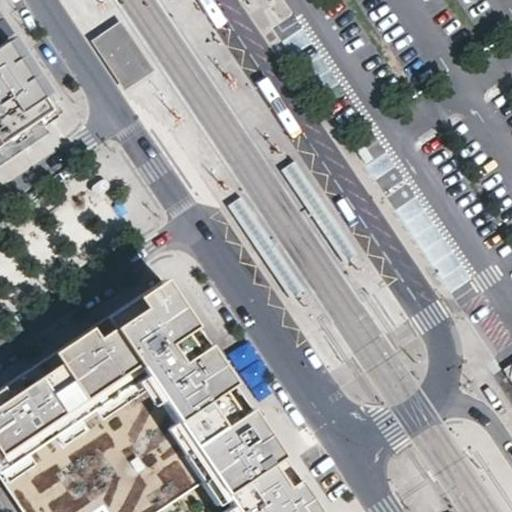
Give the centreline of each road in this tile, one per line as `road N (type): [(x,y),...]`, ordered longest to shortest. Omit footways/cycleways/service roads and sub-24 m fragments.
road 1 (residential): [(189,221),(387,511)]
road 2 (residential): [(0,351),(189,221)]
road 3 (residential): [(119,116),(0,197)]
road 4 (residential): [(43,0),(119,116)]
road 5 (residential): [(119,116),(189,221)]
